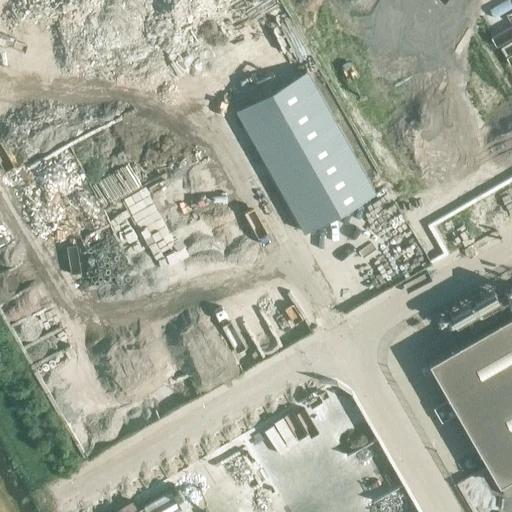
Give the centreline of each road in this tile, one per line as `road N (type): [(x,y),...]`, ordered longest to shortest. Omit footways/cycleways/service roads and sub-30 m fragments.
road 1 (unknown): [(242,243),(149,93),(124,76),(61,85),(0,127)]
road 2 (unclassified): [(63,501),(344,338)]
road 3 (unknown): [(0,176),(49,258),(88,289),(122,288),(199,260)]
road 4 (unclassified): [(444,511),(344,338)]
road 5 (unclassified): [(344,338),(511,242)]
road 6 (unknown): [(344,338),(312,296),(242,243)]
